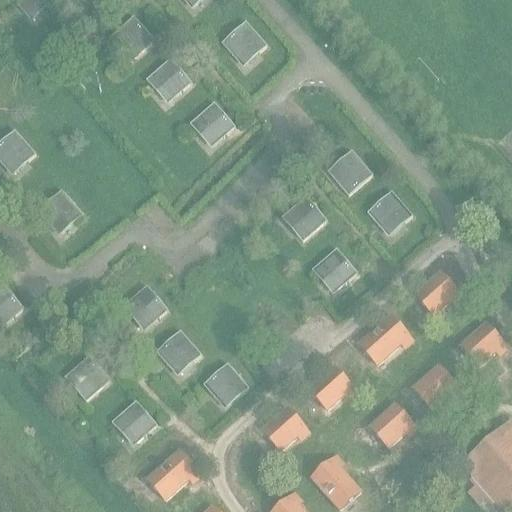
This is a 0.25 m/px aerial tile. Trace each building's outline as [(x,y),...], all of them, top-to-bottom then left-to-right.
[(45,6),(47,8),(56,1),(54,0),(13,0),(19,7),(23,4),(33,16),(45,6)] [(126,58),(132,64),(158,42),(137,19),(128,27),(130,29),(116,42),(128,56),(126,58)] [(260,54),(261,55),(268,49),(248,25),(225,44),(232,52),(235,50),(248,64),(260,54)] [(180,92),(182,95),(192,85),(171,61),(147,83),(154,91),(155,90),(167,104),(180,92)] [(225,135),(227,137),(238,128),(217,104),(192,125),(200,134),(201,133),(212,146),(225,135)] [(28,162),(29,163),(37,156),(17,133),(0,148),(0,159),(1,160),(4,158),(17,173),(28,162)] [(344,190),(351,199),(376,177),(356,153),(346,161),(349,164),(334,176),(345,189),(344,190)] [(74,222),(75,223),(83,216),(62,193),(40,213),(47,220),(49,218),(62,233),(74,222)] [(406,223),(407,224),(415,217),(394,194),(372,214),(378,222),(381,220),(394,234),(406,223)] [(296,237),(304,245),(329,222),(308,200),(300,208),(303,211),(288,224),(298,236),(296,237)] [(346,281),(349,284),(357,277),(336,252),(312,273),(319,281),(320,280),(331,293),(346,281)] [(415,297),(433,318),(458,296),(440,275),(415,297)] [(14,316),(17,320),(25,313),(2,287),(0,289),(0,328),(0,329),(14,316)] [(159,319),(160,321),(168,313),(147,291),(125,311),(132,318),(134,316),(147,330),(159,319)] [(359,347),(377,368),(409,340),(390,319),(359,347)] [(460,349),(479,370),(504,347),(485,326),(460,349)] [(192,364),(193,365),(201,358),(180,335),(158,355),(165,363),(167,361),(180,375),(192,364)] [(80,397),(87,405),(113,382),(92,359),(84,367),(87,370),(72,384),(82,395),(80,397)] [(241,398),(242,399),(250,392),(230,369),(208,389),(214,396),(217,394),(230,408),(241,398)] [(308,392),(327,413),(352,390),(333,369),(308,392)] [(413,391),(431,412),(456,390),(438,369),(413,391)] [(147,435),(148,436),(159,427),(138,404),(113,426),(121,435),(123,434),(134,447),(147,435)] [(369,429),(388,450),(413,428),(394,407),(369,429)] [(262,433),(280,454),(305,432),(287,411),(262,433)] [(511,423),(462,467),(473,479),(469,482),(474,488),(467,495),(478,508),(486,501),(491,508),(495,504),(501,511),(509,511),(511,510),(511,423)] [(147,482),(165,503),(197,475),(178,454),(147,482)] [(312,481),(339,511),(340,511),(361,494),(333,462),(312,481)] [(276,511),(301,511),(291,499),(276,511)]
